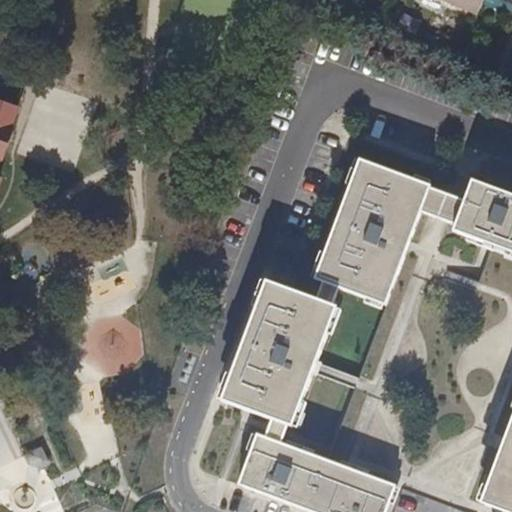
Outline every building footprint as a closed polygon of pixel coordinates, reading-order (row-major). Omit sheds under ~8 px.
[(454,0),(483,12),(488,0),(454,0)] [(511,29),(496,69),(511,74),(511,29)] [(0,181),(0,180),(0,179),(0,159),(2,159),(10,131),(8,129),(14,108),(0,103),(0,181)] [(418,213),(427,189),(428,187),(358,162),(314,280),(322,284),(338,289),(383,306),(416,218),(418,213)] [(511,511),(511,196),(473,182),(464,204),(456,226),(454,232),(416,218),(383,306),(326,461),(280,445),(264,439),(256,437),(237,486),(307,511),(385,511),(395,488),(461,511),(477,511),(481,503),(506,511),(511,511)] [(456,226),(464,204),(427,189),(418,213),(456,226)] [(222,401),(272,420),(286,425),(292,427),(335,309),(330,308),(317,302),(265,283),(222,401)] [(338,289),(322,284),(317,302),(330,308),(338,289)] [(272,420),(264,439),(280,445),(286,425),(272,420)] [(37,445),(22,453),(30,468),(45,459),(37,445)]
